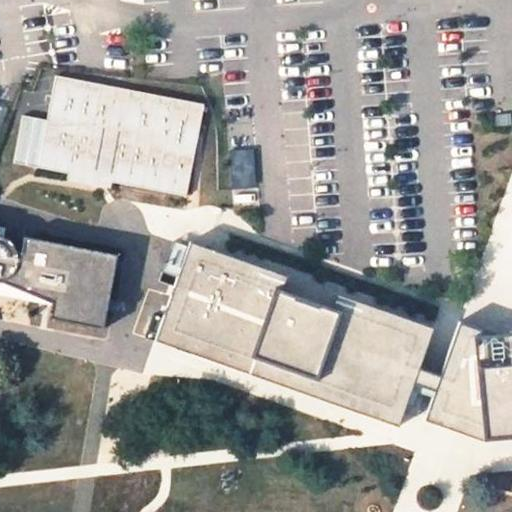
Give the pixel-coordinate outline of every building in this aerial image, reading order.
[(201,104),(55,75),(31,172),(181,203),(201,104)] [(0,284),(1,284),(51,305),(48,321),(102,332),(117,257),(7,235),(6,240),(2,237),(0,236),(0,284)] [(431,325),(191,240),(162,318),(156,316),(149,331),(156,334),(155,336),(397,421),(412,378),(417,365),(431,325)] [(511,326),(485,329),(459,319),(440,374),(436,386),(425,416),(482,437),(511,433),(511,326)] [(417,365),(412,378),(436,386),(440,374),(417,365)]
